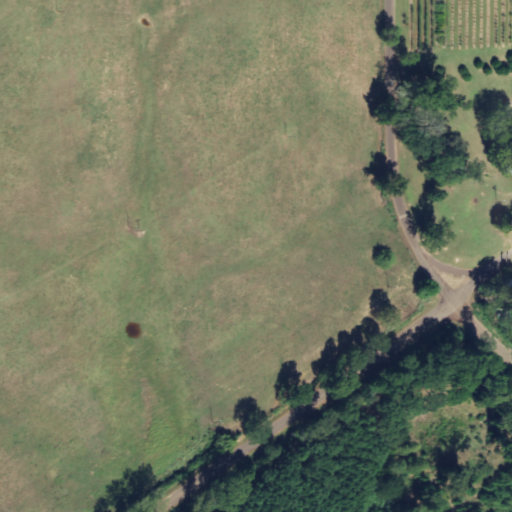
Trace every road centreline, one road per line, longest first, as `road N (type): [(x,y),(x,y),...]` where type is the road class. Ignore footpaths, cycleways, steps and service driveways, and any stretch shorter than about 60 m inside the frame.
road 1 (residential): [(196,511),(511,254)]
road 2 (residential): [(511,356),(453,298),(398,218),(393,0)]
